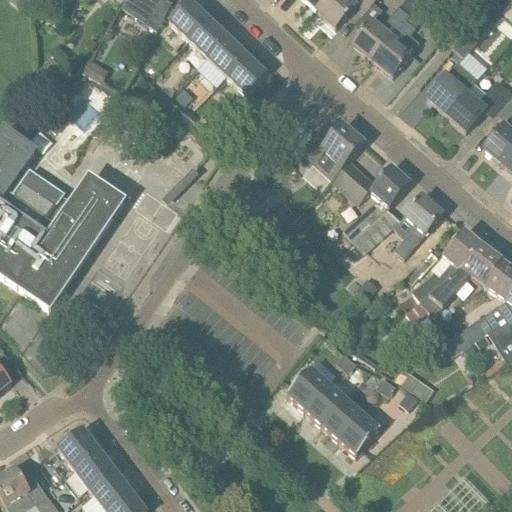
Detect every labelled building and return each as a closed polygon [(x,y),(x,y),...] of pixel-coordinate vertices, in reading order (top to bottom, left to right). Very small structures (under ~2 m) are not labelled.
[(12,0),(9,4),(18,11),(26,0),(12,0)] [(127,0),(159,29),(174,0),(127,0)] [(300,0),(317,16),(331,0),(300,0)] [(331,0),(317,16),(335,33),(358,10),(348,0),(331,0)] [(383,13),(375,6),(366,16),(354,30),(362,36),(360,39),(361,40),(353,50),(372,66),(393,40),(418,11),(424,3),(420,0),(407,0),(398,11),(382,32),(373,24),(383,13)] [(366,16),(375,6),(380,0),(363,0),(357,7),(366,16)] [(188,47),(209,25),(189,6),(168,28),(188,47)] [(393,40),(372,66),(393,83),(413,56),(428,37),(419,30),(427,19),(418,11),(393,40)] [(477,27),(486,35),(495,25),(485,17),(477,27)] [(207,65),(228,43),(209,25),(188,47),(207,65)] [(453,54),(463,62),(468,56),(486,35),(477,27),(471,34),(459,47),(453,54)] [(226,83),(246,61),(228,43),(207,65),(226,83)] [(246,61),(226,83),(245,101),(266,80),(246,61)] [(51,62),(37,75),(49,87),(62,73),(51,62)] [(109,75),(90,65),(84,76),(103,87),(109,75)] [(474,88),(477,85),(458,68),(428,103),(447,120),(466,97),(474,88)] [(493,124),(496,121),(511,102),(511,98),(496,85),(486,98),(474,88),(466,97),(447,120),(466,137),(484,116),(493,124)] [(194,102),(184,93),(176,101),(185,110),(194,102)] [(504,169),(511,159),(511,102),(496,121),(505,129),(484,153),(504,169)] [(47,127),(57,136),(66,126),(56,117),(47,127)] [(350,165),(363,149),(364,149),(343,130),(325,150),(315,142),(297,163),(308,173),(311,170),(331,187),(350,165)] [(38,157),(4,134),(0,140),(0,280),(51,314),(127,207),(89,181),(75,201),(68,196),(59,210),(24,187),(34,173),(29,170),(38,157)] [(40,137),(32,146),(43,156),(51,146),(40,137)] [(204,137),(197,145),(209,156),(216,148),(204,137)] [(363,177),(350,165),(331,187),(343,199),(358,213),(371,199),(377,204),(352,227),(343,236),(352,247),(389,215),(410,190),(390,172),(390,173),(376,189),(363,177)] [(423,200),(403,223),(403,224),(400,226),(389,215),(352,247),(364,259),(366,257),(395,232),(407,243),(396,257),(405,264),(443,219),(444,218),(423,200)] [(296,220),(280,205),(265,221),(280,236),(296,220)] [(272,243),(262,234),(257,240),(249,234),(238,246),(255,262),(272,243)] [(450,285),(481,250),(464,236),(431,274),(435,277),(428,283),(410,294),(412,296),(404,301),(398,292),(390,297),(404,316),(449,284),(450,285)] [(482,292),(501,265),(481,250),(450,285),(449,284),(404,316),(412,328),(430,317),(436,322),(443,312),(469,283),(481,292),(482,292)] [(505,305),(511,296),(511,273),(501,265),(482,292),(481,292),(483,293),(484,291),(495,300),(489,305),(488,304),(466,319),(472,328),(505,305)] [(412,288),(420,279),(414,274),(406,284),(412,288)] [(378,292),(366,282),(355,294),(367,304),(378,292)] [(453,361),(490,336),(498,349),(496,351),(497,352),(507,367),(511,363),(511,332),(511,330),(511,329),(511,296),(505,305),(472,328),(472,329),(444,348),(453,361)] [(331,371),(340,360),(333,354),(324,366),(331,371)] [(338,376),(347,365),(340,360),(331,371),(338,376)] [(401,367),(395,362),(388,369),(394,375),(401,367)] [(318,387),(300,372),(274,403),(291,418),(318,387)] [(0,397),(11,388),(0,373),(0,397)] [(409,378),(401,389),(411,396),(419,384),(409,378)] [(369,398),(378,386),(371,381),(362,392),(369,398)] [(376,403),(385,392),(378,386),(369,398),(376,403)] [(336,402),(318,387),(291,418),(309,433),(336,402)] [(418,403),(407,396),(398,409),(408,416),(418,403)] [(353,417),(336,402),(309,433),(327,449),(353,417)] [(371,432),(353,417),(327,449),(344,463),(371,432)] [(75,477),(99,457),(83,436),(58,455),(75,477)] [(90,497),(115,477),(99,457),(75,477),(90,497)] [(25,489),(16,474),(0,483),(0,501),(7,511),(31,511),(36,510),(37,511),(55,511),(34,483),(25,489)] [(101,511),(111,511),(130,497),(115,477),(90,497),(101,511)] [(141,511),(130,497),(111,511),(141,511)]
